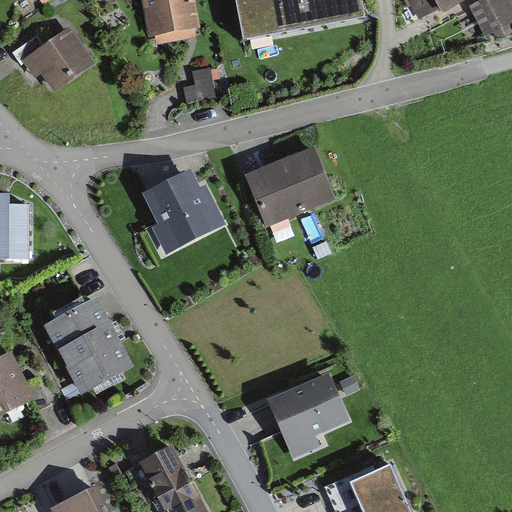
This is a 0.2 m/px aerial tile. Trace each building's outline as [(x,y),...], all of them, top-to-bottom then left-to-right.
[(196,0),(142,0),(149,41),(157,40),(158,47),(198,40),(197,32),(202,31),(196,0)] [(364,0),(237,0),(245,45),(369,24),(364,0)] [(407,0),(419,23),(440,12),(442,14),(469,0),(407,0)] [(490,0),(470,11),(484,36),(511,21),(511,11),(505,0),(490,0)] [(44,46),(38,37),(11,56),(30,84),(39,77),(53,97),(96,68),(69,29),(44,46)] [(216,68),(192,68),(192,99),(216,99),(216,68)] [(316,153),(247,180),(266,229),(335,202),(316,153)] [(201,192),(192,173),(145,198),(159,225),(152,230),(165,254),(225,228),(208,189),(201,192)] [(11,198),(0,197),(0,262),(27,263),(28,210),(11,209),(11,198)] [(134,368),(97,301),(45,330),(82,396),(134,368)] [(27,385),(13,356),(0,361),(0,415),(27,402),(33,415),(50,406),(37,380),(27,385)] [(331,376),(269,402),(294,460),(319,449),(315,439),(351,424),(331,376)] [(206,511),(171,448),(126,472),(144,506),(153,501),(158,511),(206,511)] [(409,511),(391,468),(349,486),(360,511),(409,511)] [(107,511),(96,491),(56,511),(107,511)]
